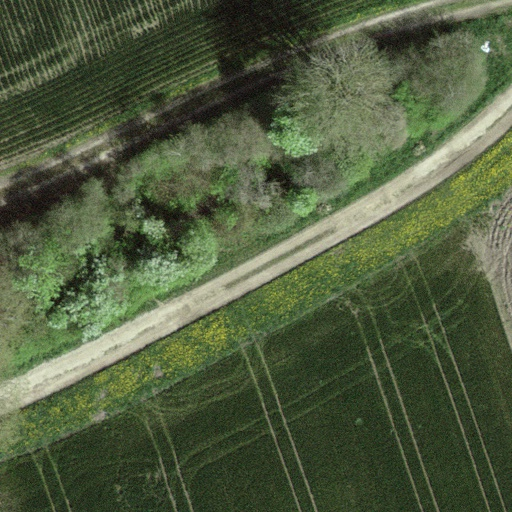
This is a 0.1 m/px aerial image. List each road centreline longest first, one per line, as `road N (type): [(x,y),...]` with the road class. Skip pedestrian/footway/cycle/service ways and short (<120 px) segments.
road 1 (track): [(0,407),(461,158),(511,105)]
road 2 (track): [(0,201),(319,52),(483,0)]
